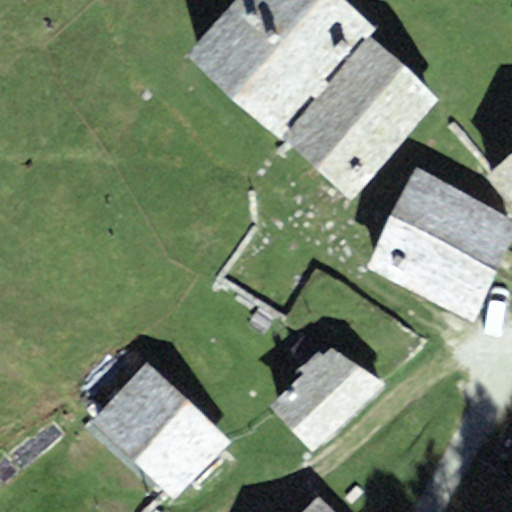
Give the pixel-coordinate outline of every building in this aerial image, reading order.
[(236,0),(188,53),(279,136),(370,37),(378,29),(346,0),(236,0)] [(441,100),(370,37),(279,136),(350,200),(441,100)] [(511,155),(486,177),(511,208),(511,155)] [(511,239),(511,217),(415,165),(367,265),(472,322),(511,239)] [(332,349),(272,405),(314,453),(388,384),(332,349)] [(234,441),(145,361),(50,463),(100,511),(152,511),(170,494),(176,501),(234,441)] [(332,511),(316,496),(301,511),(332,511)]
